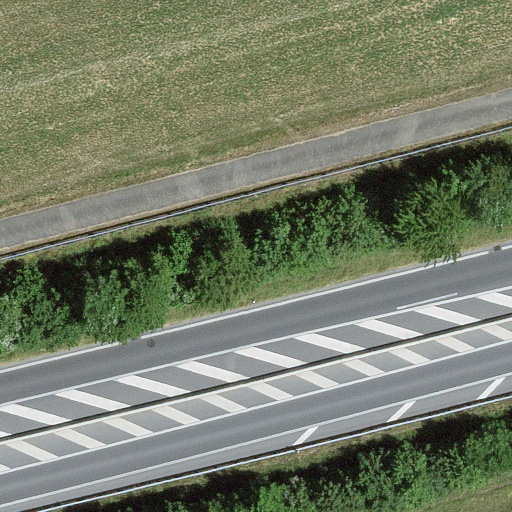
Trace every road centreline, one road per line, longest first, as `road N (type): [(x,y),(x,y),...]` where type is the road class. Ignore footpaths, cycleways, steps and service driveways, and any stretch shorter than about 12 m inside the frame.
road 1 (trunk): [(0,491),(511,358)]
road 2 (trunk): [(511,266),(0,389)]
